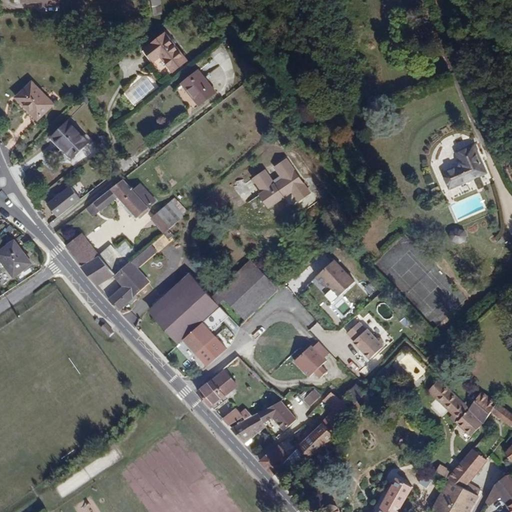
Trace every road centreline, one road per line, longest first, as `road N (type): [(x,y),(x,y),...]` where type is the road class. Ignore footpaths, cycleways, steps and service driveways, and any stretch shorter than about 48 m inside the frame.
road 1 (tertiary): [(64,260),(294,511)]
road 2 (track): [(511,178),(434,0)]
